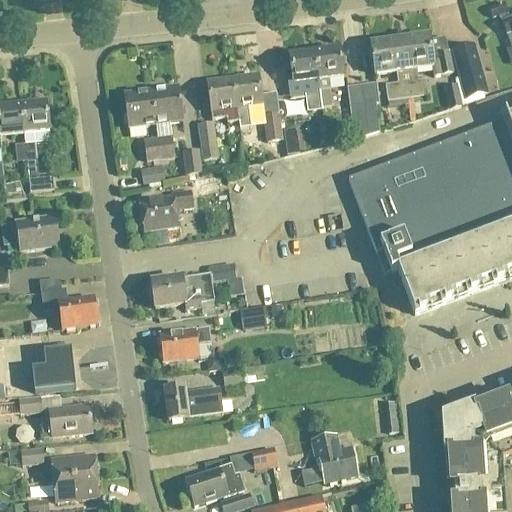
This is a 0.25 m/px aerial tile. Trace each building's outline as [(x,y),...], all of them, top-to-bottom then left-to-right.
[(490,15),(492,20),(508,15),(504,3),(488,9),(490,15)] [(511,19),(502,23),(511,48),(511,19)] [(427,38),(399,42),(407,99),(426,96),(423,81),(416,82),(414,70),(417,70),(430,68),(431,78),(451,75),(447,54),(430,57),(427,38)] [(406,99),(407,99),(399,42),(369,46),(374,75),(395,73),(397,84),(385,86),(387,102),(406,99)] [(452,53),(464,102),(487,95),(474,47),(452,53)] [(332,109),(330,92),(329,82),(342,80),(339,51),(314,54),(319,93),(321,110),(332,109)] [(292,86),(308,84),(309,94),(319,93),(314,54),(289,57),(292,86)] [(251,129),(248,109),(262,107),(258,78),(233,82),(239,124),(240,131),(251,129)] [(207,85),(212,114),(213,122),(227,120),(228,126),(239,124),(233,82),(207,85)] [(369,136),(379,135),(375,106),(378,106),(376,86),(363,88),(365,108),(369,136)] [(462,109),(457,87),(444,89),(448,112),(462,109)] [(353,138),(369,136),(365,108),(363,88),(347,90),(349,110),(353,138)] [(151,93),(157,127),(183,123),(178,89),(151,93)] [(124,97),(128,131),(157,127),(151,93),(124,97)] [(50,144),(49,135),(47,106),(22,109),(25,137),(24,137),(25,146),(26,146),(28,163),(36,162),(35,146),(50,144)] [(22,109),(0,111),(0,139),(24,137),(25,137),(22,109)] [(283,143),(279,116),(263,118),(266,145),(283,143)] [(376,256),(377,255),(385,277),(391,274),(398,272),(413,312),(511,274),(511,120),(348,182),(376,256)] [(202,163),(219,160),(214,125),(197,127),(202,163)] [(300,156),(296,130),(283,132),(287,158),(300,156)] [(158,141),(161,161),(174,159),(171,139),(158,141)] [(161,161),(158,141),(144,143),(147,164),(161,161)] [(28,163),(26,146),(25,146),(16,147),(17,164),(28,163)] [(199,152),(182,154),(185,178),(203,176),(199,152)] [(143,187),(165,184),(162,169),(141,172),(143,187)] [(221,174),(194,180),(198,199),(218,195),(219,191),(225,190),(221,174)] [(52,176),(37,177),(28,178),(30,195),(54,193),(52,176)] [(26,202),(19,184),(4,188),(6,205),(26,202)] [(139,206),(141,222),(138,223),(139,234),(143,233),(143,236),(177,231),(175,214),(193,211),(190,193),(171,196),(172,201),(139,206)] [(1,229),(4,249),(19,247),(20,256),(60,250),(54,218),(16,225),(16,226),(1,229)] [(345,257),(343,236),(291,243),(294,263),(345,257)] [(199,311),(199,306),(214,304),(210,275),(151,284),(155,311),(184,307),(186,313),(199,311)] [(218,277),(219,310),(245,309),(244,276),(218,277)] [(97,328),(94,300),(67,304),(65,292),(61,292),(60,283),(41,285),(44,314),(53,313),(53,316),(59,315),(61,333),(97,328)] [(0,297),(16,297),(15,289),(0,289),(0,297)] [(351,323),(350,300),(325,302),(327,324),(351,323)] [(249,317),(252,333),(277,328),(274,313),(249,317)] [(195,332),(159,337),(163,365),(199,362),(197,347),(210,346),(208,331),(195,333),(195,332)] [(73,392),(68,352),(40,356),(42,371),(29,373),(32,397),(73,392)] [(224,390),(243,387),(241,374),(222,377),(224,390)] [(185,388),(164,391),(169,423),(223,416),(220,390),(190,394),(189,388),(185,389),(185,388)] [(511,400),(508,402),(506,395),(443,418),(446,487),(454,486),(455,503),(447,503),(447,511),(505,511),(503,459),(511,455),(511,400)] [(41,417),(40,403),(18,406),(19,420),(41,417)] [(92,437),(89,409),(49,413),(51,427),(40,428),(41,442),(52,441),(92,437)] [(340,452),(337,439),(314,444),(325,487),(358,480),(351,450),(340,452)] [(274,450),(251,455),(254,474),(277,469),(274,450)] [(42,451),(20,454),(22,470),(44,468),(42,451)] [(53,485),(96,480),(94,459),(51,464),(53,485)] [(195,510),(228,499),(228,500),(245,494),(240,476),(235,478),(231,468),(185,482),(195,510)] [(55,506),(99,501),(96,480),(53,485),(55,506)] [(324,511),(322,498),(256,511),(324,511)] [(27,506),(27,511),(48,511),(47,503),(27,506)]
